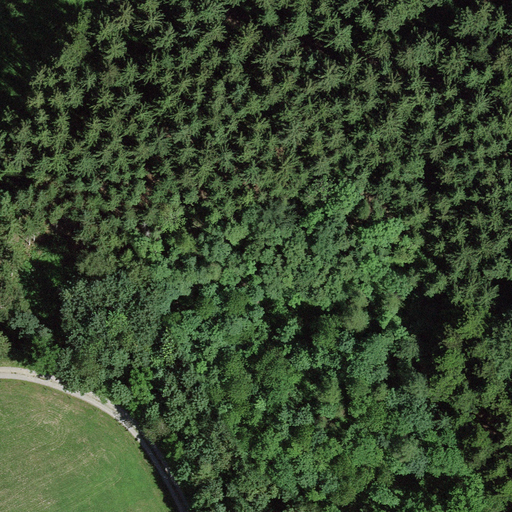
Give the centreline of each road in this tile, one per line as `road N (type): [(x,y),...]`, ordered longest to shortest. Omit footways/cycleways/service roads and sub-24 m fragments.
road 1 (track): [(511,122),(199,0)]
road 2 (track): [(0,378),(53,377),(100,398),(152,442),(185,511)]
